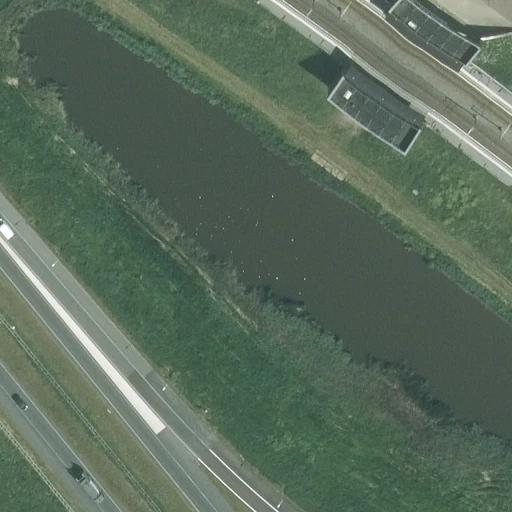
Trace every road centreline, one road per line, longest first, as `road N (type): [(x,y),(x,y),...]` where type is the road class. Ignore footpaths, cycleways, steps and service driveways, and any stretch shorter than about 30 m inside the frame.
road 1 (trunk): [(263,511),(178,429),(0,224)]
road 2 (trunk): [(206,511),(0,257)]
road 3 (trunk): [(0,375),(111,511)]
